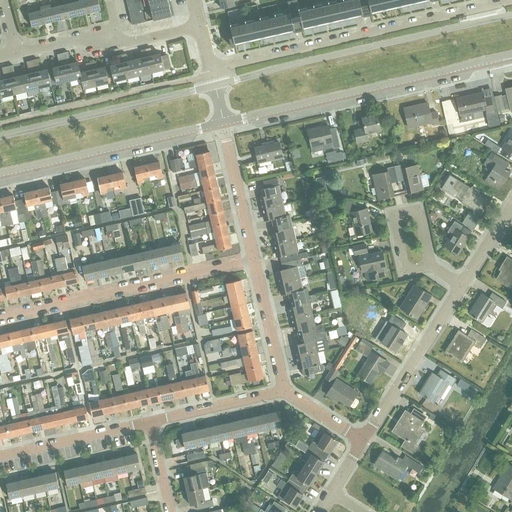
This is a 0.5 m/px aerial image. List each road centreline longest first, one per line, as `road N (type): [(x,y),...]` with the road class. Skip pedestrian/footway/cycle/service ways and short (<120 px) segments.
road 1 (residential): [(511,0),(211,74)]
road 2 (tertiary): [(511,14),(213,85)]
road 3 (tertiary): [(221,124),(511,55)]
road 4 (residential): [(252,261),(0,317)]
road 5 (tertiary): [(0,175),(221,124)]
road 6 (tertiary): [(213,85),(0,136)]
road 7 (residential): [(15,54),(99,40),(114,45),(198,24)]
road 8 (residential): [(361,441),(460,286)]
road 9 (residential): [(0,457),(151,423)]
road 10 (residential): [(252,261),(221,124)]
road 11 (residential): [(151,423),(281,389)]
road 12 (residential): [(281,389),(252,261)]
